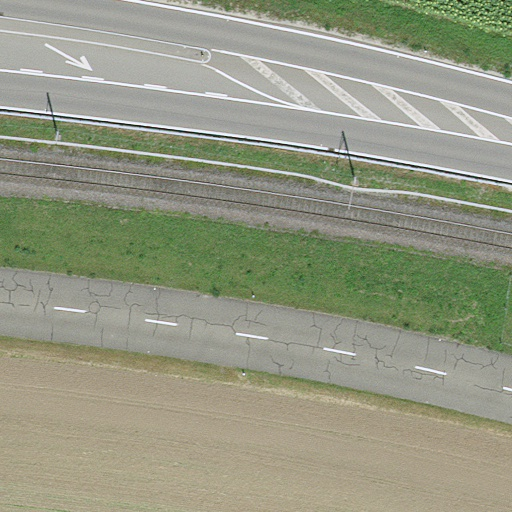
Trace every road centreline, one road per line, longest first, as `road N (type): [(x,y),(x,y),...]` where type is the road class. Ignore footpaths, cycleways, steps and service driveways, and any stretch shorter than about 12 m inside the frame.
road 1 (primary): [(511,115),(274,54),(0,10)]
road 2 (tertiary): [(511,396),(390,363),(153,319),(0,304)]
road 3 (primary): [(0,87),(190,105),(511,157)]
